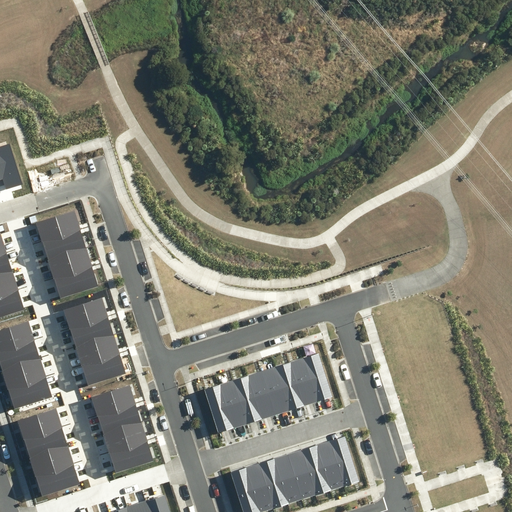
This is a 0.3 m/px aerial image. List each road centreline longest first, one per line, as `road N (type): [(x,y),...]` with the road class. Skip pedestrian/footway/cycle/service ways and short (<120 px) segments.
road 1 (residential): [(102,492),(11,210)]
road 2 (residential): [(102,180),(159,364)]
road 3 (residential): [(341,306),(159,364)]
road 4 (residential): [(372,407),(190,463)]
